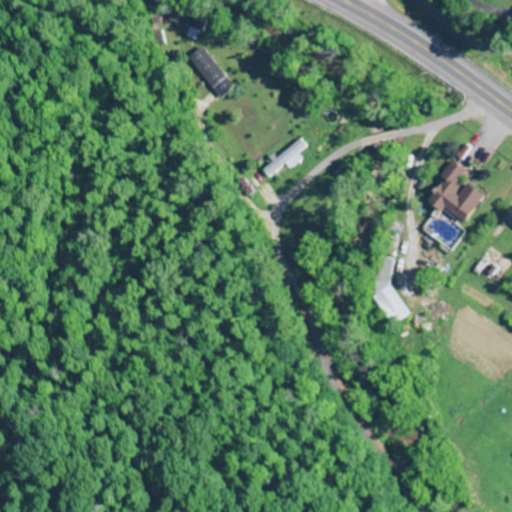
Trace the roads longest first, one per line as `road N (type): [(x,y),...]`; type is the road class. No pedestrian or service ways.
road 1 (residential): [(416,511),(284,285),(269,226),(282,198),(332,157),(496,101)]
road 2 (trunk): [(340,0),(511,112)]
